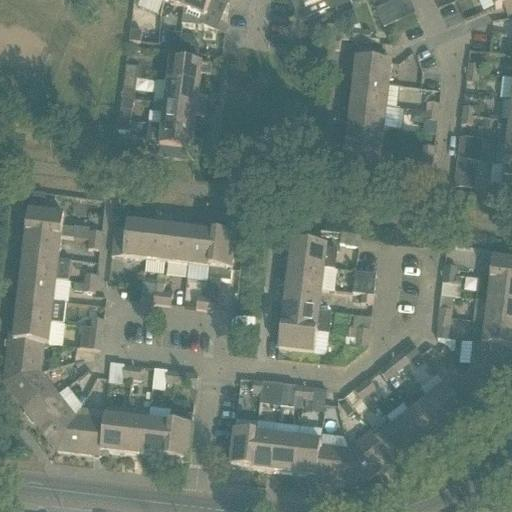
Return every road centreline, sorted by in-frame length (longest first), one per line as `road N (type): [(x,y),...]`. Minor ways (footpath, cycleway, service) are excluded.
road 1 (residential): [(221,367),(226,325),(112,312),(107,354),(209,366)]
road 2 (residential): [(221,367),(345,383),(383,354),(392,260)]
road 3 (unknown): [(424,0),(453,83),(433,219)]
road 4 (tertiary): [(0,485),(193,507)]
road 5 (residential): [(193,507),(209,366)]
